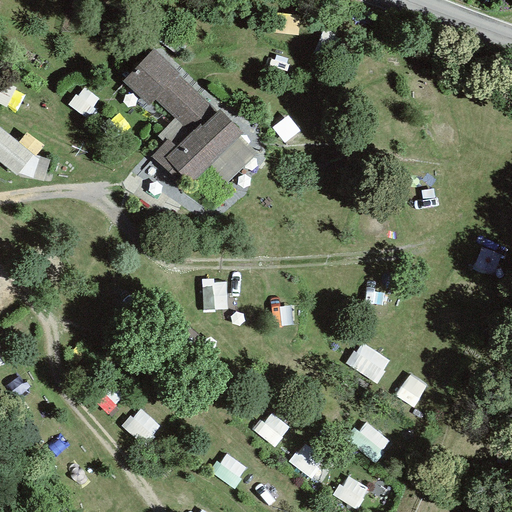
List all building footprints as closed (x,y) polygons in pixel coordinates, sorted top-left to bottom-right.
[(217,112),(154,49),(123,82),(149,106),(155,101),(189,134),(177,147),(168,138),(150,157),(181,190),(209,166),(239,136),(243,134),(219,109),(217,112)] [(32,155),(0,128),(0,163),(14,175),(32,155)] [(256,153),(239,136),(209,166),(226,183),(256,153)] [(229,304),(227,274),(204,275),(205,305),(229,304)] [(377,379),(392,357),(364,338),(349,360),(377,379)] [(125,418),(141,439),(161,425),(145,403),(125,418)] [(271,407),(257,426),(277,441),(291,421),(271,407)] [(383,457),(392,433),(361,420),(352,444),(383,457)] [(291,456),(313,473),(324,459),(302,442),(291,456)] [(228,449),(215,469),(236,481),(248,462),(228,449)] [(335,489),(357,504),(370,484),(348,469),(335,489)]
